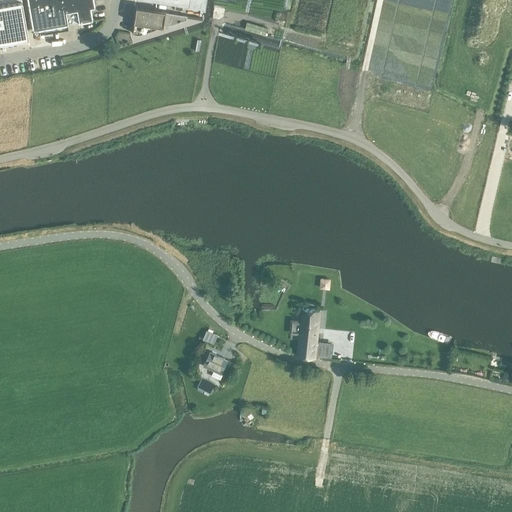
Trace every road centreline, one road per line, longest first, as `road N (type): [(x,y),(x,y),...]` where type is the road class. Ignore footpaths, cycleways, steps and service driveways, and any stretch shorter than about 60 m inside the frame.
road 1 (unclassified): [(511,391),(287,357),(229,328),(169,260),(134,239),(62,236),(0,247)]
road 2 (tertiary): [(511,245),(452,225),(352,137),(204,106),(0,159)]
road 3 (unclassified): [(0,62),(95,40),(108,31),(114,0)]
road 4 (unknown): [(352,137),(380,0)]
